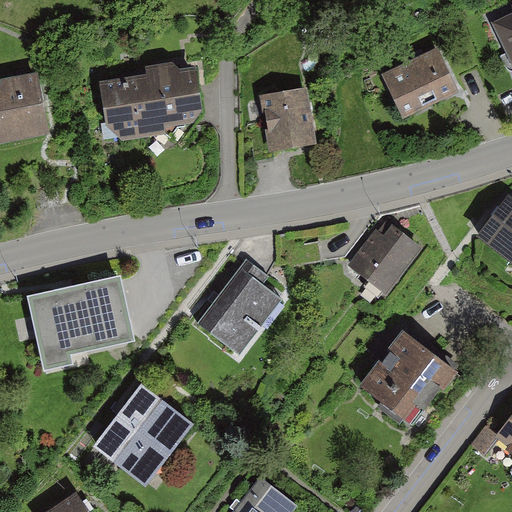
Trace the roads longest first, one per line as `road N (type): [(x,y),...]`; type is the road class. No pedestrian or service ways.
road 1 (tertiary): [(0,260),(366,192),(511,152)]
road 2 (residential): [(511,370),(399,511)]
